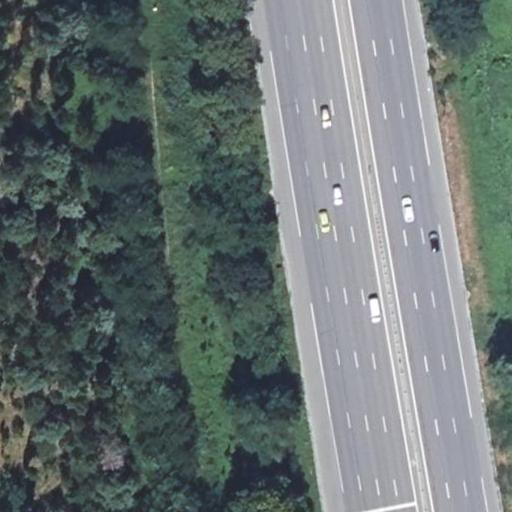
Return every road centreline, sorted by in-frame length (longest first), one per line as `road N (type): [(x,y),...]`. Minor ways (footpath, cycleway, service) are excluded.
road 1 (motorway): [(462,511),(377,0)]
road 2 (motorway): [(294,0),(378,511)]
